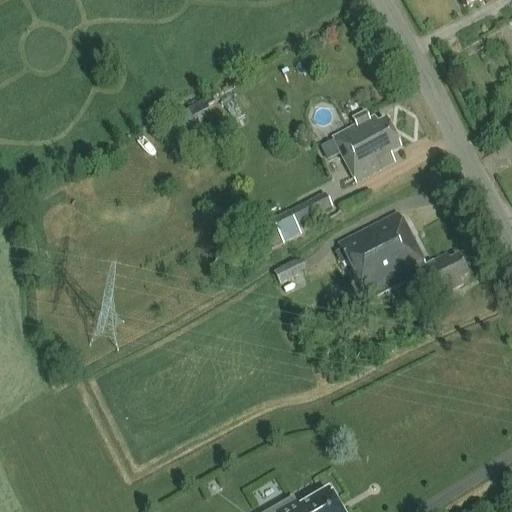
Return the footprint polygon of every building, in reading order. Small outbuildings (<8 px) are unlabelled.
[(461,0),(468,10),(485,0),(461,0)] [(209,97),(185,110),(195,127),(210,118),(205,110),(214,105),(209,97)] [(356,130),(332,142),(356,187),(395,166),(390,158),(401,152),(386,124),(379,128),(375,121),(370,124),(366,117),(353,124),(356,130)] [(332,214),(324,197),(249,236),(261,258),(300,238),(296,229),(304,225),(305,228),(332,214)] [(433,264),(425,267),(397,214),(337,245),(368,305),(405,285),(417,309),(463,289),(460,282),(467,279),(458,258),(449,262),(446,255),(432,261),(433,264)] [(296,265),(295,264),(272,275),(278,288),(301,277),(300,275),(306,272),(301,263),(296,265)] [(338,511),(328,493),(299,510),(293,501),(273,511),(338,511)]
